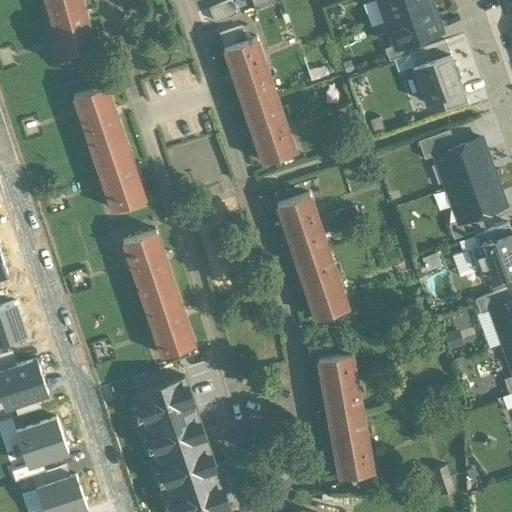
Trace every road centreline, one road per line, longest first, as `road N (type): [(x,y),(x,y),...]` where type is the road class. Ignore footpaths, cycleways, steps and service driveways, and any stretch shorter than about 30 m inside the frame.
road 1 (residential): [(262,511),(300,434),(290,326),(249,189),(177,0)]
road 2 (residential): [(101,0),(228,370),(247,511)]
road 3 (residential): [(0,148),(123,511)]
road 4 (residential): [(511,121),(466,0)]
